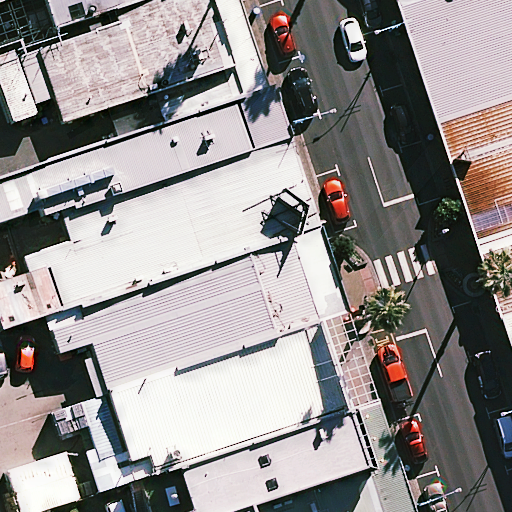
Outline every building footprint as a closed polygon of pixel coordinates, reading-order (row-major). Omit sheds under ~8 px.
[(174,0),(32,0),(0,10),(0,54),(115,19),(174,0)] [(167,130),(245,105),(211,0),(174,0),(115,19),(119,29),(41,53),(65,129),(158,100),(167,130)] [(511,0),(434,0),(511,244),(511,0)] [(0,234),(61,215),(262,149),(245,105),(167,130),(0,182),(0,234)] [(0,317),(7,338),(50,324),(293,244),(262,149),(61,215),(71,245),(28,259),(31,271),(0,280),(0,317)] [(111,396),(320,328),(293,244),(50,324),(62,359),(95,348),(111,396)] [(169,477),(350,418),(320,328),(111,396),(127,444),(90,456),(104,498),(169,477)] [(350,418),(169,477),(180,511),(266,511),(369,478),(350,418)] [(380,511),(369,478),(266,511),(380,511)]
